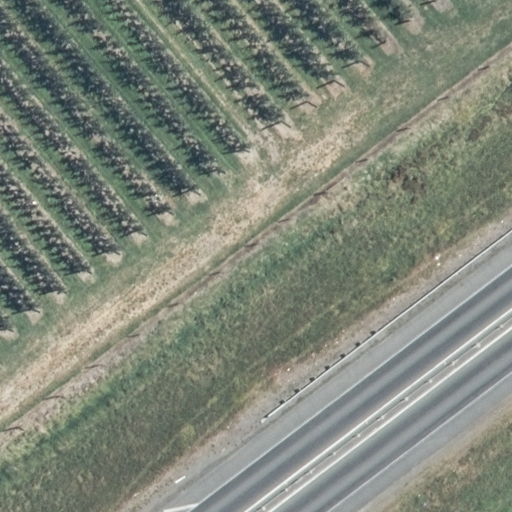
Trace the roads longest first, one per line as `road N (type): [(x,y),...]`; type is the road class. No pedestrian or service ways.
road 1 (trunk): [(205,511),(511,280)]
road 2 (trunk): [(511,360),(314,511)]
